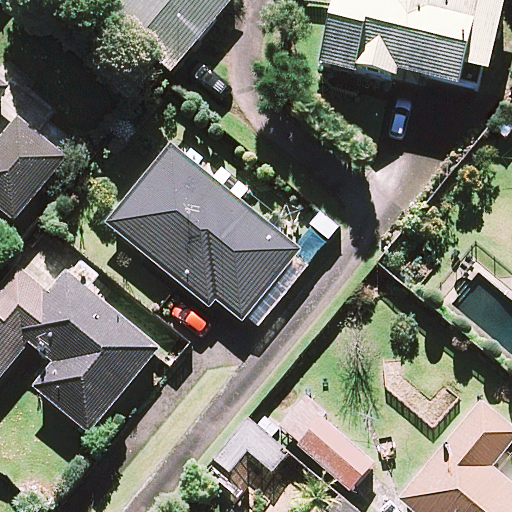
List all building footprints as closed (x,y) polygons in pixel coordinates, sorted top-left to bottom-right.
[(126,0),(107,24),(175,79),(238,0),(126,0)] [(510,0),(399,0),(398,5),(374,0),(341,0),(324,74),(398,91),(400,83),(463,97),(467,77),(491,83),(510,0)] [(0,107),(10,96),(0,87),(0,222),(5,217),(17,227),(69,165),(19,123),(0,145),(0,107)] [(312,266),(172,155),(111,232),(250,343),(312,266)] [(51,301),(19,274),(0,296),(0,388),(33,349),(58,370),(36,395),(91,441),(139,384),(150,393),(173,367),(69,280),(51,301)] [(374,472),(306,405),(281,430),(349,497),(374,472)] [(511,452),(511,433),(484,410),(403,506),(410,511),(511,511),(511,459),(509,457),(511,452)] [(293,463),(266,439),(252,426),(216,465),(230,477),(247,459),(274,484),(293,463)]
